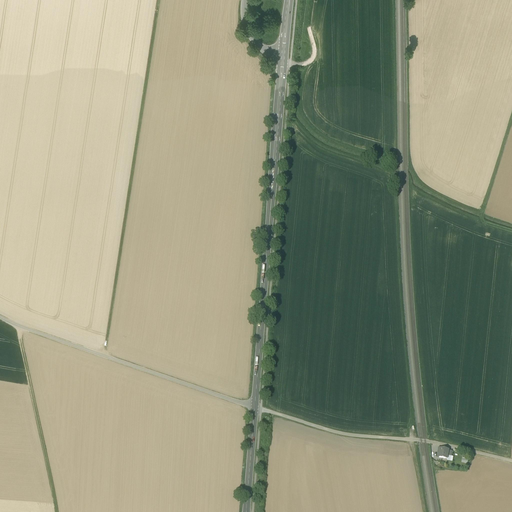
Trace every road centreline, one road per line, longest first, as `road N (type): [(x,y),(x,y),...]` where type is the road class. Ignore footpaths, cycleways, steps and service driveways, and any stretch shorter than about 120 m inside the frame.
road 1 (track): [(107,357),(159,0)]
road 2 (primary): [(282,61),(254,407)]
road 3 (unclassified): [(0,317),(254,407)]
road 4 (unclassified): [(254,407),(351,435),(421,440),(511,461)]
road 5 (track): [(17,326),(56,511)]
road 6 (track): [(511,123),(480,222),(511,232)]
